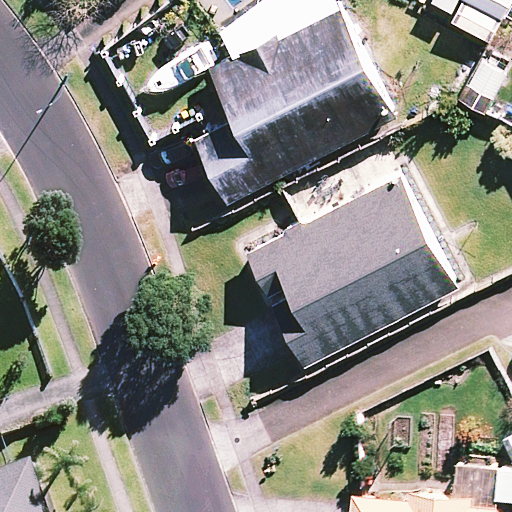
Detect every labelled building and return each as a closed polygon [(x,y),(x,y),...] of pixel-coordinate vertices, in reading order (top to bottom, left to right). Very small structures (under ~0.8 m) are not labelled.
[(396,111),(340,0),(276,0),(229,24),(240,46),(212,60),(238,111),(198,131),(230,195),(396,111)] [(503,12),(482,0),(456,0),(450,12),(491,35),(503,12)] [(482,0),(503,12),(509,0),(482,0)] [(508,68),(485,54),(462,92),(486,106),(508,68)] [(461,280),(404,167),(250,245),(307,357),(461,280)] [(511,511),(511,498),(511,465),(463,463),(461,495),(360,489),(358,511),(511,511)] [(42,511),(26,465),(0,473),(0,511),(42,511)]
